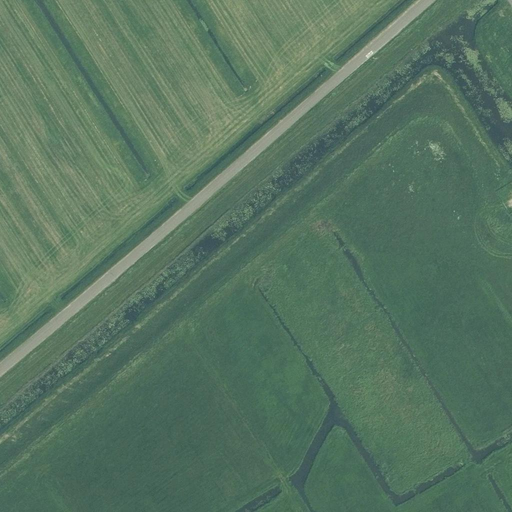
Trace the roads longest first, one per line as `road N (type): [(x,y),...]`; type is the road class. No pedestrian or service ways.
road 1 (track): [(506,204),(482,206),(468,156),(443,118),(409,119),(0,470)]
road 2 (unclassified): [(427,0),(0,369)]
